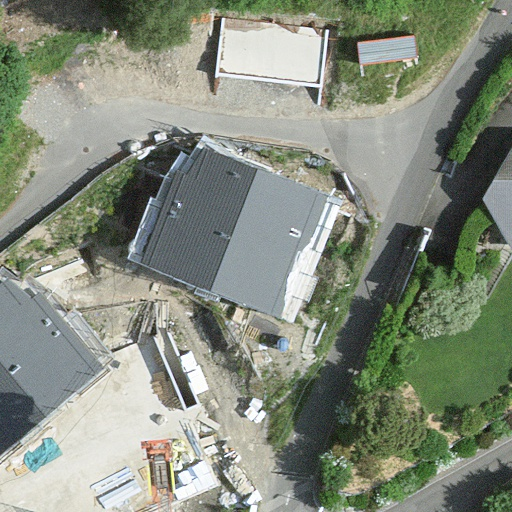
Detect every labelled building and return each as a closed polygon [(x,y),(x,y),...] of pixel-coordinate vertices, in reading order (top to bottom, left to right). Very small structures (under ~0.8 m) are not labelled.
[(11,0),(22,40),(112,16),(108,0),(11,0)] [(224,21),(218,71),(318,83),(324,33),(224,21)] [(330,202),(198,142),(145,256),(277,316),(330,202)] [(468,203),(504,251),(511,250),(511,142),(509,143),(468,203)] [(9,280),(0,287),(0,454),(92,374),(9,280)]
